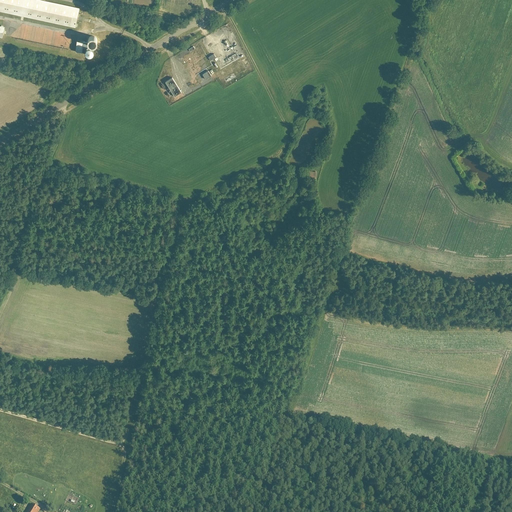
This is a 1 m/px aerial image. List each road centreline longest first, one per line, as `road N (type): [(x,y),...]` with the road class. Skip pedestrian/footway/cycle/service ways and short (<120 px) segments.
road 1 (track): [(0,409),(120,447),(138,393),(288,420),(340,257)]
road 2 (tertiary): [(229,0),(0,142)]
road 3 (track): [(288,420),(511,459)]
road 4 (track): [(222,5),(287,130),(275,162)]
road 5 (track): [(113,481),(255,508)]
